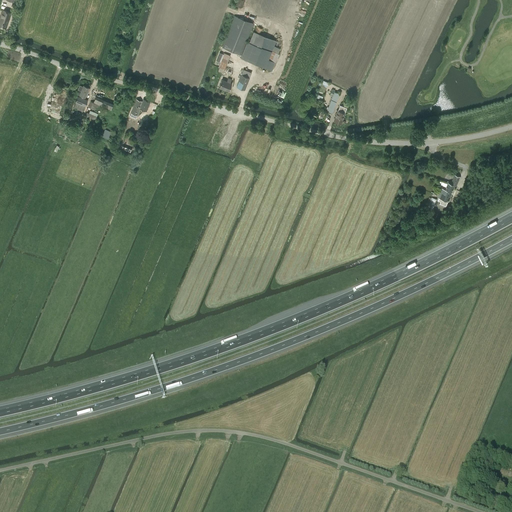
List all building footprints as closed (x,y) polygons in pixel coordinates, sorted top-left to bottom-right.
[(0,26),(6,28),(11,12),(3,10),(0,17),(0,26)] [(241,55),(253,23),(235,16),(222,47),(241,55)] [(272,70),(275,62),(275,63),(278,54),(277,53),(279,48),(273,46),(276,40),(253,31),(248,43),(246,42),(240,58),(272,70)] [(245,90),(249,78),(251,73),(243,69),(237,86),(245,90)] [(229,91),(232,83),(230,83),(232,79),(228,78),(226,81),(222,79),(219,87),(229,91)] [(85,97),(89,88),(83,85),(83,86),(80,85),(78,89),(81,91),(79,95),(85,97)] [(332,112),(339,93),(334,92),(327,110),(332,112)] [(75,102),(76,102),(85,106),(87,100),(78,96),(77,97),(76,96),(76,98),(77,98),(75,102)] [(111,109),(113,105),(96,97),(94,102),(111,109)] [(136,118),(137,115),(140,108),(146,111),(150,101),(143,99),(142,102),(141,101),(142,101),(136,99),(131,113),(130,116),(136,118)] [(100,105),(91,101),(88,107),(98,111),(100,105)] [(82,111),(85,106),(76,102),(74,108),(82,111)] [(340,124),(343,117),(344,113),(346,107),(339,105),(334,121),(340,124)] [(94,122),(97,116),(89,113),(87,112),(85,118),(94,122)] [(112,132),(105,129),(102,136),(109,139),(112,132)] [(456,185),(460,177),(455,175),(451,184),(448,183),(446,189),(442,187),(437,200),(440,201),(439,203),(446,206),(453,189),(455,185),(456,185)] [(433,208),(437,199),(432,197),(431,198),(428,206),(433,208)]
